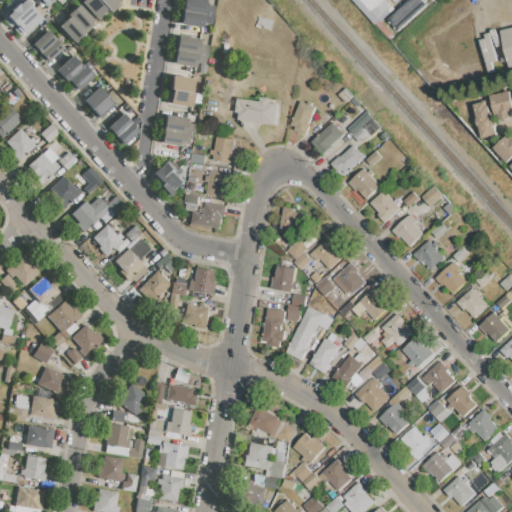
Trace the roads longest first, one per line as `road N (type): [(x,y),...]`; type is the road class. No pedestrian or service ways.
road 1 (residential): [(0,191),(132,328),(171,352),(240,367),(307,394),(424,511)]
road 2 (residential): [(206,511),(249,241),(261,186),(280,164)]
road 3 (residential): [(0,43),(172,234),(186,246),(246,257)]
road 4 (residential): [(280,164),(306,174),(511,401)]
road 5 (residential): [(65,511),(83,406),(132,328)]
road 6 (residential): [(134,192),(164,0)]
